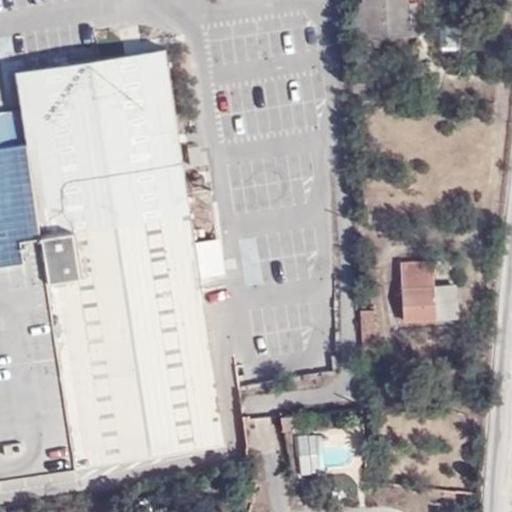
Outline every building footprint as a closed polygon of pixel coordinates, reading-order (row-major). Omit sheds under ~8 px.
[(403,40),(400,0),(360,0),(362,11),(342,12),(345,56),(363,55),(362,42),(403,40)] [(167,49),(91,61),(119,239),(198,229),(167,49)] [(198,229),(119,239),(91,61),(15,72),(26,145),(40,239),(75,470),(223,445),(198,229)] [(26,145),(0,147),(0,480),(75,470),(40,239),(26,145)] [(461,316),(459,280),(436,282),(434,258),(405,260),(409,320),(461,316)] [(299,473),(331,470),(328,431),(296,434),(299,473)]
